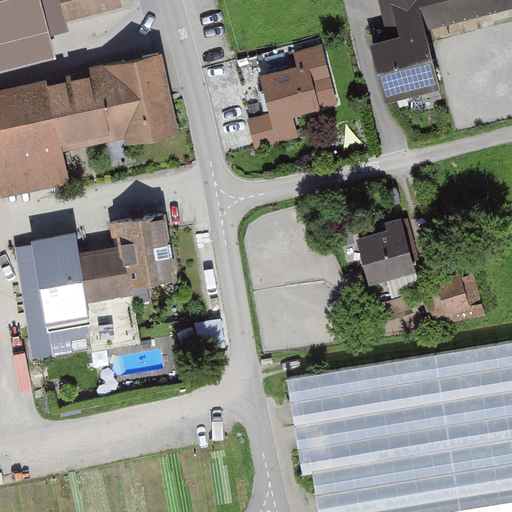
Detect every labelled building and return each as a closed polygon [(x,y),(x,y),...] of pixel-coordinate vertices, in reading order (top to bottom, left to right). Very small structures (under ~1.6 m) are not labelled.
[(0,0),(0,70),(55,57),(48,32),(65,27),(58,0),(0,0)] [(117,0),(61,0),(67,19),(118,4),(117,0)] [(511,5),(511,0),(381,0),(390,34),(367,39),(380,92),(436,79),(423,27),(511,5)] [(266,112),(250,116),(257,147),(301,137),(296,113),(341,104),(327,38),(293,45),(297,66),(258,74),(266,112)] [(156,51),(0,83),(0,195),(68,181),(61,149),(123,136),(124,142),(174,131),(156,51)] [(113,221),(119,255),(123,283),(131,282),(174,275),(164,213),(113,221)] [(379,225),(358,230),(370,278),(414,267),(401,219),(379,225)] [(77,232),(16,242),(34,355),(73,349),(71,336),(93,333),(96,347),(140,340),(131,282),(123,283),(119,255),(82,261),(77,232)] [(486,300),(471,301),(467,271),(433,275),(438,318),(487,312),(486,300)] [(511,511),(511,340),(285,377),(301,476),(313,474),(318,511),(511,511)]
